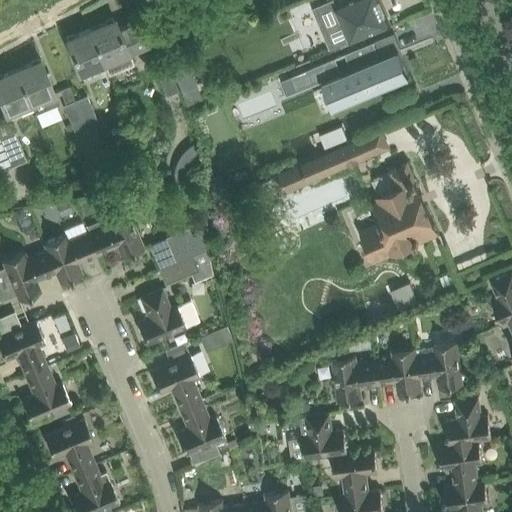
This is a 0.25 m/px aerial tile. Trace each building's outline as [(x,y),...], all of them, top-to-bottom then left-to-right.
[(335,0),(326,0),(312,6),(313,7),(317,5),(333,43),(329,45),(330,46),(389,21),(379,0),(348,0),(338,4),(335,0)] [(115,17),(91,27),(106,63),(111,72),(134,61),(130,51),(152,40),(143,18),(120,28),(115,17)] [(91,27),(67,37),(77,61),(84,75),(95,71),(93,67),(106,62),(91,27)] [(326,86),(334,105),(376,88),(374,83),(391,76),(393,81),(411,74),(403,56),(400,47),(393,49),(382,54),(381,54),(375,41),(376,41),(375,39),(345,52),(345,53),(346,53),(352,66),(342,70),(337,57),(337,56),(337,55),(281,77),(287,92),(323,78),(323,79),(325,83),(326,86)] [(183,54),(170,59),(180,82),(192,76),(183,54)] [(41,58),(17,68),(31,101),(36,113),(60,103),(41,58)] [(172,93),(179,90),(167,61),(155,66),(167,95),(172,93)] [(31,101),(17,68),(0,75),(0,94),(9,116),(21,112),(18,106),(31,101)] [(87,94),(76,99),(88,128),(94,126),(100,123),(87,94)] [(88,128),(76,99),(64,104),(76,133),(81,131),(88,128)] [(305,164),(276,176),(282,190),(307,180),(364,155),(370,152),(388,144),(381,129),(357,140),(304,163),(305,164)] [(12,131),(0,136),(13,165),(24,160),(12,131)] [(0,136),(0,135),(0,167),(1,170),(6,168),(13,165),(0,136)] [(371,226),(363,229),(375,258),(383,254),(385,254),(384,253),(436,230),(407,163),(373,178),(383,200),(376,203),(383,220),(371,226)] [(128,207),(106,216),(88,224),(91,230),(89,231),(98,253),(118,245),(123,256),(145,246),(128,207)] [(98,253),(89,231),(69,239),(67,233),(45,242),(47,248),(48,248),(57,270),(56,270),(57,271),(61,282),(83,273),(79,262),(98,253)] [(201,232),(153,252),(159,268),(193,253),(207,247),(201,232)] [(48,248),(47,248),(28,256),(26,251),(4,260),(21,299),(42,290),(37,279),(57,271),(56,270),(57,270),(48,248)] [(199,269),(193,253),(159,268),(166,283),(199,269)] [(503,323),(509,320),(508,320),(511,317),(511,272),(492,281),(499,298),(493,301),(503,323)] [(412,283),(396,290),(404,307),(419,300),(412,283)] [(148,343),(201,320),(192,297),(171,306),(163,286),(141,295),(150,316),(139,321),(148,343)] [(40,344),(46,342),(38,320),(0,335),(0,340),(7,358),(19,354),(26,373),(48,363),(40,344)] [(172,387),(180,406),(202,397),(194,377),(200,374),(186,340),(166,349),(171,361),(152,369),(161,391),(172,387)] [(417,346),(416,346),(420,377),(421,377),(438,374),(440,386),(464,383),(458,340),(434,344),(434,345),(417,347),(417,346)] [(423,389),(421,377),(420,377),(416,346),(393,349),(394,356),(376,359),(379,383),(397,380),(399,392),(423,389)] [(361,385),(379,383),(376,359),(358,361),(357,355),(333,358),(339,400),(363,397),(361,385)] [(57,384),(48,363),(26,373),(35,393),(24,398),(33,420),(73,403),(63,381),(57,384)] [(447,419),(450,442),(480,438),(492,437),(489,413),(482,414),(480,395),(456,399),(459,417),(447,419)] [(210,417),(202,397),(180,406),(189,426),(178,431),(187,453),(190,452),(195,462),(221,451),(217,440),(226,436),(217,414),(210,417)] [(292,459),(334,453),(333,453),(349,451),(348,450),(345,428),(333,430),(331,411),(307,414),(309,433),(303,434),(303,435),(289,437),(292,459)] [(67,452),(75,470),(96,461),(88,442),(95,439),(85,417),(46,434),(56,456),(67,452)] [(484,461),(480,438),(450,442),(438,444),(441,467),(453,466),(456,483),(456,484),(479,480),(479,479),(477,462),(484,461)] [(376,447),(348,450),(349,451),(333,453),(334,453),(337,476),(343,475),(346,493),(370,490),(368,472),(380,470),(376,447)] [(83,491),(72,496),(79,511),(94,511),(121,501),(108,472),(102,475),(96,461),(75,470),(83,491)] [(486,478),(479,479),(479,480),(456,484),(456,483),(444,485),(447,509),(459,507),(459,511),(484,511),(483,503),(490,502),(486,478)] [(382,488),(370,490),(346,493),(339,494),(341,511),(382,511),(385,511),(382,488)] [(292,496),(291,489),(267,492),(268,499),(246,502),(247,511),(310,511),(307,494),(292,496)] [(247,511),(246,502),(225,505),(224,498),(201,502),(201,506),(188,507),(188,511),(247,511)]
